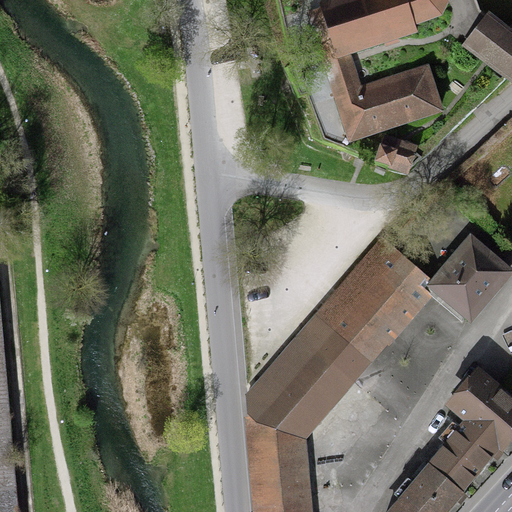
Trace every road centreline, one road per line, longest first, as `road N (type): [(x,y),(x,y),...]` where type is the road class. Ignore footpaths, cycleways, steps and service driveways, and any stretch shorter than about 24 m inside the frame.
road 1 (residential): [(211,177),(359,197),(399,193),(511,98)]
road 2 (residential): [(239,511),(211,177)]
road 3 (residential): [(211,177),(189,0)]
